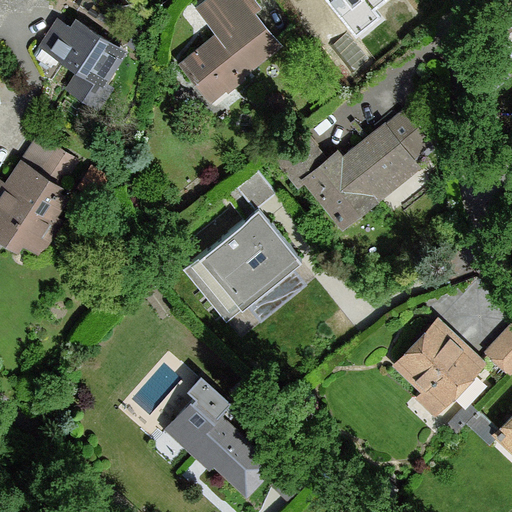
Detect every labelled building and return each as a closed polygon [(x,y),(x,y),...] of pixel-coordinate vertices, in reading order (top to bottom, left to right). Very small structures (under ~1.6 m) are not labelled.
[(220,37),(183,67),(214,104),(286,46),(261,14),(267,9),(259,0),(207,0),(197,8),(220,37)] [(324,0),(355,39),(381,19),(374,11),(387,0),(324,0)] [(57,18),(39,46),(77,70),(65,90),(99,112),(114,89),(108,85),(128,54),(75,20),(71,27),(57,18)] [(153,38),(130,28),(123,45),(146,55),(153,38)] [(345,229),(423,167),(387,124),(347,156),(342,149),(328,161),(313,141),(281,167),(301,192),(310,185),(345,229)] [(0,234),(15,245),(20,239),(38,251),(61,217),(54,212),(66,194),(56,187),(59,182),(56,180),(63,170),(69,173),(78,159),(47,139),(46,141),(37,135),(5,182),(0,178),(0,234)] [(210,246),(187,266),(211,295),(269,248),(240,212),(206,241),(210,246)] [(440,314),(396,362),(426,388),(418,397),(440,417),(491,361),(440,314)] [(511,326),(492,349),(511,366),(511,326)] [(205,383),(166,427),(244,496),(274,462),(222,416),(231,407),(205,383)]
